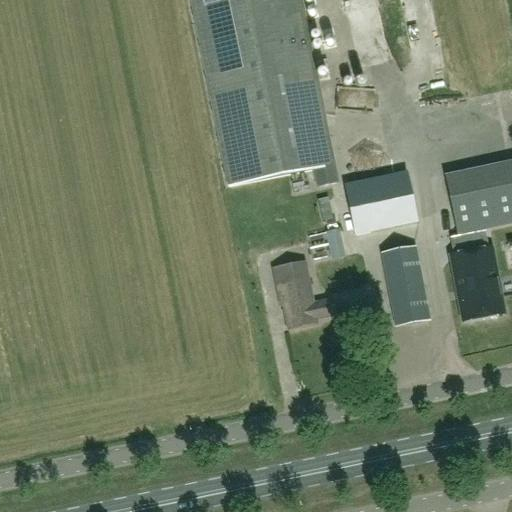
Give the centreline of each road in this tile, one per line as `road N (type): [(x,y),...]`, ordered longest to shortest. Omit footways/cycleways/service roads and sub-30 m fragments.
road 1 (unclassified): [(0,481),(511,379)]
road 2 (primary): [(132,511),(511,432)]
